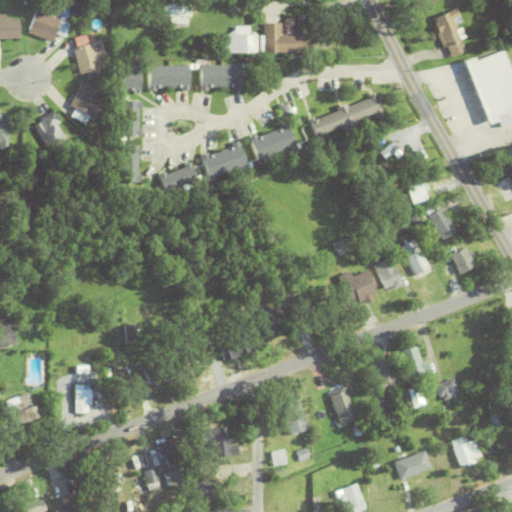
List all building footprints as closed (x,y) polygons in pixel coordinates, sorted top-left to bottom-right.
[(161,16),(190,16),(190,0),(161,1),(161,16)] [(462,27),(466,36),(460,39),(465,50),(451,57),(446,46),(443,48),(432,24),(435,23),(433,18),(455,8),(462,21),(455,25),(457,29),(462,27)] [(158,22),(158,9),(166,10),(165,23),(158,22)] [(48,15),(52,16),(51,17),(60,20),(60,21),(70,24),(65,37),(55,33),(52,41),(27,32),(34,11),(48,15)] [(18,18),(19,38),(0,38),(0,14),(5,14),(5,19),(18,18)] [(298,57),(293,58),(293,52),(259,53),(259,35),(264,35),(263,23),(281,22),(281,35),(297,35),(296,17),(314,16),(314,45),(311,45),(311,52),(297,52),(298,57)] [(284,26),(284,21),(286,18),(291,18),(294,21),(294,26),(291,29),(287,29),(284,26)] [(223,48),(224,48),(224,35),(228,35),(228,26),(249,26),(249,34),(256,34),(257,52),(223,53),(223,48)] [(102,56),(105,68),(79,74),(73,48),(91,43),(95,58),(102,56)] [(181,91),(181,88),(156,89),(156,91),(148,91),(148,65),(153,64),(153,65),(184,65),(184,64),(188,64),(189,91),(181,91)] [(236,65),(236,64),(240,64),(241,90),(233,90),(233,87),(208,88),(208,90),(200,90),(200,64),(204,64),(204,65),(236,65)] [(140,67),(120,68),(120,91),(140,90),(140,67)] [(74,108),(69,105),(81,82),(101,92),(94,106),(100,109),(94,122),(88,118),(85,124),(70,117),(74,108)] [(356,101),(364,120),(344,127),(343,123),(319,133),(311,114),(328,107),(332,117),(339,114),(333,98),(349,92),(354,102),(356,101)] [(138,109),(138,128),(141,129),(141,136),(120,136),(121,132),(122,105),(121,105),(121,101),(141,101),(141,109),(138,109)] [(511,139),(498,144),(486,108),(505,101),(511,121),(511,139)] [(294,106),(297,114),(291,116),(291,115),(281,118),(277,106),(286,103),(288,108),(294,106)] [(61,147),(59,144),(49,150),(34,125),(41,121),(45,129),(47,128),(41,118),(53,111),(60,122),(56,124),(67,143),(61,147)] [(0,114),(8,114),(7,149),(0,149),(0,114)] [(291,150),(290,148),(263,158),(263,159),(257,161),(249,137),(256,134),(257,136),(280,128),(279,125),(287,122),(296,148),(291,150)] [(209,180),(199,155),(207,152),(208,156),(232,146),(230,143),(238,140),(247,164),(209,180)] [(395,150),(396,151),(385,160),(379,152),(389,143),(390,144),(392,141),(398,148),(395,150)] [(138,155),(138,175),(141,175),(141,182),(120,182),(120,178),(122,178),(122,154),(120,154),(120,147),(141,147),(141,155),(138,155)] [(200,175),(202,180),(187,185),(187,184),(176,188),(179,195),(166,199),(158,174),(165,171),(166,174),(184,168),(183,165),(191,162),(196,177),(200,175)] [(425,181),(428,189),(424,191),(427,199),(412,205),(404,186),(419,180),(421,183),(425,181)] [(440,207),(455,231),(441,240),(426,216),(427,215),(424,210),(430,206),(434,211),(440,207)] [(412,226),(408,217),(418,213),(418,214),(422,212),(426,220),(412,226)] [(331,243),(347,236),(353,249),(338,256),(331,243)] [(398,248),(415,239),(430,268),(413,277),(398,248)] [(470,250),(473,256),(471,257),(475,265),(458,274),(454,267),(455,266),(452,259),(448,261),(443,253),(454,248),(456,251),(464,247),(467,252),(470,250)] [(391,286),(384,290),(372,265),(389,257),(403,286),(393,290),(391,286)] [(373,287),(376,293),(371,295),(373,300),(364,304),(362,300),(349,306),(336,277),(349,271),(352,277),(368,270),(375,286),(373,287)] [(283,305),(304,293),(311,307),(290,319),(283,305)] [(268,306),(271,312),(279,308),(286,321),(275,328),(277,332),(268,337),(255,313),(259,311),(258,308),(263,305),(264,308),(268,306)] [(193,318),(206,315),(208,325),(195,327),(193,318)] [(0,319),(12,318),(17,346),(0,348),(0,319)] [(123,325),(139,323),(140,340),(125,342),(123,325)] [(217,342),(247,333),(253,352),(223,361),(217,342)] [(426,360),(429,367),(423,369),(424,373),(409,378),(403,360),(402,361),(400,356),(401,355),(399,350),(406,348),(407,350),(416,347),(421,362),(426,360)] [(381,391),(380,385),(378,386),(371,362),(388,357),(395,380),(393,380),(395,386),(381,391)] [(176,375),(172,376),(174,381),(155,390),(153,384),(149,386),(141,366),(155,360),(157,366),(171,360),(174,366),(172,367),(176,375)] [(314,378),(321,376),(325,387),(318,389),(314,378)] [(442,397),(439,398),(434,385),(453,378),(459,396),(444,401),(442,397)] [(88,405),(88,413),(74,413),(74,385),(82,385),(82,389),(91,389),(91,405),(88,405)] [(407,390),(417,386),(424,403),(413,407),(407,390)] [(329,396),(338,393),(337,390),(345,387),(348,394),(347,395),(355,419),(339,425),(329,396)] [(0,409),(19,402),(17,397),(27,393),(36,417),(7,429),(0,409)] [(279,403),(297,396),(308,429),(290,435),(279,403)] [(488,416),(496,413),(500,428),(492,431),(488,416)] [(383,421),(389,420),(391,426),(384,428),(383,421)] [(473,425),(488,421),(489,425),(474,429),(473,425)] [(227,432),(229,446),(236,445),(237,455),(208,458),(208,452),(211,451),(210,444),(194,446),(193,431),(226,427),(226,432),(227,432)] [(474,440),(480,456),(473,459),(475,463),(466,466),(465,464),(458,467),(452,448),(453,448),(450,441),(464,436),(466,442),(474,440)] [(479,439),(486,436),(492,453),(485,455),(479,439)] [(164,460),(159,462),(155,448),(174,443),(177,456),(174,457),(181,483),(165,487),(160,466),(165,464),(164,460)] [(296,452),(307,448),(310,459),(299,462),(296,452)] [(270,452),(284,450),(286,465),(273,467),(270,452)] [(393,463),(424,451),(431,469),(400,481),(393,463)] [(236,478),(236,479),(216,481),(215,466),(235,464),(247,463),(248,477),(236,478)] [(142,472),(154,469),(158,481),(157,482),(159,489),(147,492),(142,472)] [(215,481),(216,497),(191,499),(190,482),(200,481),(200,479),(206,479),(207,481),(215,481)] [(124,484),(130,482),(134,493),(128,495),(124,484)] [(343,496),(340,489),(356,484),(365,509),(358,511),(338,511),(336,504),(340,503),(338,497),(343,496)] [(385,498),(388,506),(386,507),(387,511),(382,511),(381,507),(380,508),(377,500),(379,499),(378,496),(383,495),(384,498),(385,498)] [(18,511),(16,505),(35,498),(36,502),(41,500),(45,511),(18,511)]
